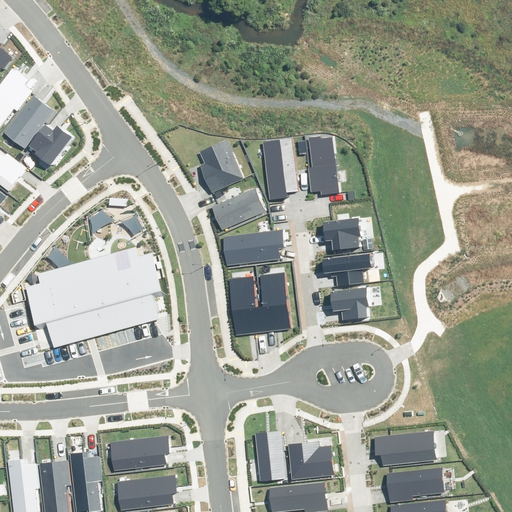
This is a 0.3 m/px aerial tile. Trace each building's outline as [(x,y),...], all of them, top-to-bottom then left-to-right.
[(26,287),(34,320),(49,317),(54,338),(159,311),(141,244),(39,269),(42,283),(26,287)] [(64,351),(39,371),(94,433),(117,413),(64,351)] [(111,443),(114,469),(167,464),(166,455),(172,454),(170,437),(111,443)] [(70,454),(76,511),(88,511),(93,511),(101,511),(98,481),(103,481),(100,458),(89,459),(88,452),(70,454)] [(9,460),(13,511),(38,511),(36,488),(41,487),(39,464),(27,465),(27,459),(9,460)] [(40,464),(45,511),(68,511),(65,486),(72,485),(69,461),(40,464)] [(119,481),(121,508),(174,502),(173,493),(179,492),(177,475),(119,481)]
